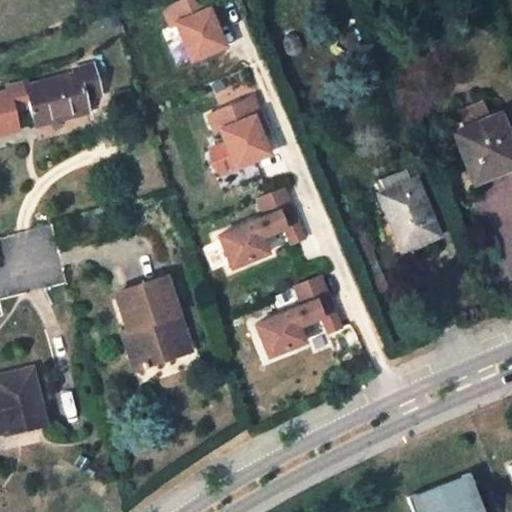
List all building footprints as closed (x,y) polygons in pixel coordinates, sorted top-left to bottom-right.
[(218,26),(211,9),(217,6),(213,0),(181,0),(166,7),(173,24),(178,21),(193,58),(226,45),(218,26)] [(224,24),(217,6),(211,9),(218,26),(224,24)] [(35,126),(89,111),(85,99),(100,95),(92,64),(75,69),(76,74),(25,88),(35,126)] [(262,133),(255,116),(260,114),(253,96),(210,115),(217,132),(222,129),(237,166),(270,153),(262,133)] [(466,129),(490,119),(483,103),(460,113),(466,129)] [(267,132),(260,114),(255,116),(262,133),(267,132)] [(466,129),(456,133),(477,182),(499,172),(497,168),(511,162),(511,141),(501,115),(490,119),(466,129)] [(406,171),(380,181),(384,192),(411,181),(406,171)] [(440,235),(416,179),(411,181),(384,192),(378,194),(402,250),(440,235)] [(268,252),(262,237),(285,227),(288,235),(301,230),(284,186),(258,197),(265,215),(218,235),(232,267),(254,258),(268,252)] [(305,238),(301,230),(288,235),(292,243),(305,238)] [(181,321),(167,276),(116,293),(129,332),(134,331),(138,344),(129,347),(137,370),(178,356),(168,325),(181,321)] [(305,341),(298,325),(322,316),(325,324),(338,319),(321,276),(295,286),(302,304),(255,323),(268,356),(291,347),(305,341)] [(341,327),(338,319),(325,324),(328,332),(341,327)] [(191,351),(181,321),(168,325),(178,356),(191,351)] [(124,334),(129,347),(138,344),(134,331),(129,332),(124,334)] [(0,433),(45,423),(32,367),(9,373),(12,384),(0,386),(0,433)] [(0,386),(12,384),(9,373),(0,375),(0,386)] [(418,511),(489,511),(476,475),(413,498),(418,511)]
